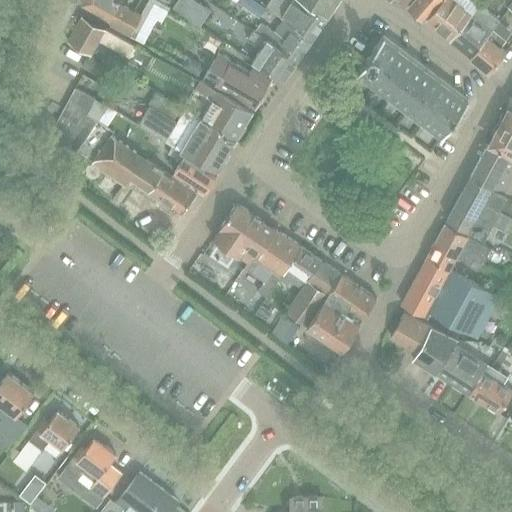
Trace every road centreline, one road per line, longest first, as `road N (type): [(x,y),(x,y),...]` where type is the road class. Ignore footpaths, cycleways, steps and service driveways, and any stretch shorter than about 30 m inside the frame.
road 1 (residential): [(511,469),(351,352),(399,271)]
road 2 (residential): [(0,330),(218,497)]
road 3 (residential): [(399,271),(498,103)]
road 4 (residential): [(399,271),(248,156)]
road 5 (residential): [(248,156),(354,0)]
road 6 (residential): [(137,308),(248,156)]
road 7 (residential): [(280,419),(137,308)]
road 8 (residential): [(498,103),(354,0)]
road 9 (residential): [(137,308),(0,200)]
road 10 (residential): [(403,511),(280,419)]
road 11 (residential): [(0,134),(31,110),(46,66),(53,0)]
